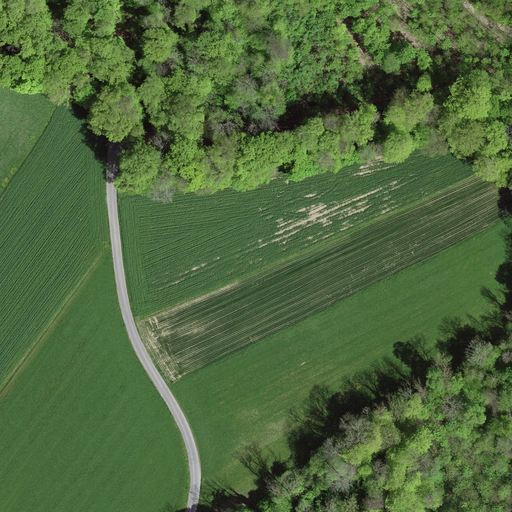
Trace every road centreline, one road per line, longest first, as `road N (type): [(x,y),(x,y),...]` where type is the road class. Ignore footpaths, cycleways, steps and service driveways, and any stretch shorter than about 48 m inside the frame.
road 1 (tertiary): [(194,454),(127,321),(104,113),(85,93),(0,68)]
road 2 (track): [(108,131),(317,101),(511,55)]
